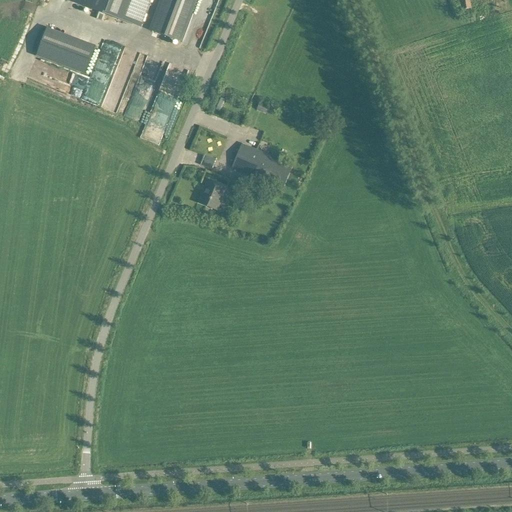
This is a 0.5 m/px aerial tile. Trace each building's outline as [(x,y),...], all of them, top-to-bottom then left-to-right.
[(67,0),(138,25),(146,0),(67,0)] [(195,0),(160,0),(157,10),(159,10),(151,30),(181,41),(195,0)] [(461,0),(463,10),(471,8),(469,0),(461,0)] [(48,28),(37,57),(86,74),(96,46),(48,28)] [(389,132),(381,135),(385,144),(393,141),(389,132)] [(233,167),(242,171),(342,213),(352,190),(243,144),(233,167)] [(205,154),(201,164),(212,168),(216,158),(205,154)] [(199,203),(209,206),(219,211),(229,188),(209,180),(206,187),(207,187),(205,192),(204,192),(199,203)]
